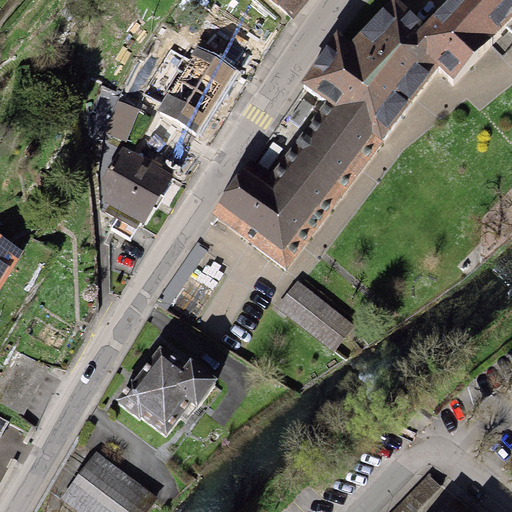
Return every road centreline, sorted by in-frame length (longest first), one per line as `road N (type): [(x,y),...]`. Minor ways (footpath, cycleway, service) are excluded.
road 1 (residential): [(349,0),(134,290),(12,511)]
road 2 (residential): [(358,511),(428,440),(511,507)]
